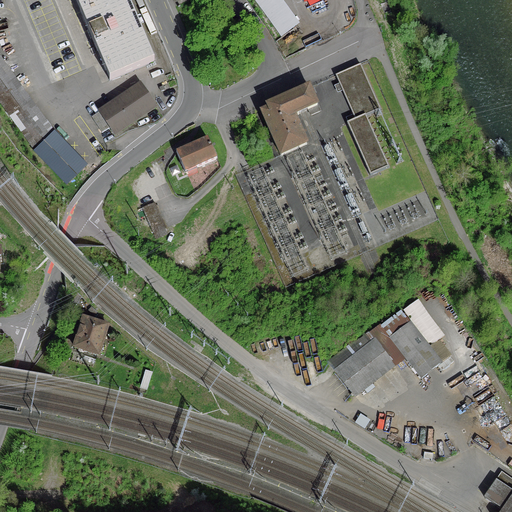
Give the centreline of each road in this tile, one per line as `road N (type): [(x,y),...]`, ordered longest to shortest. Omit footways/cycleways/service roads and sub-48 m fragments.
road 1 (unclassified): [(0,429),(74,219),(102,182),(188,105)]
road 2 (unclassified): [(188,105),(212,102),(371,28)]
road 3 (unknown): [(65,0),(87,68),(83,90),(156,71)]
